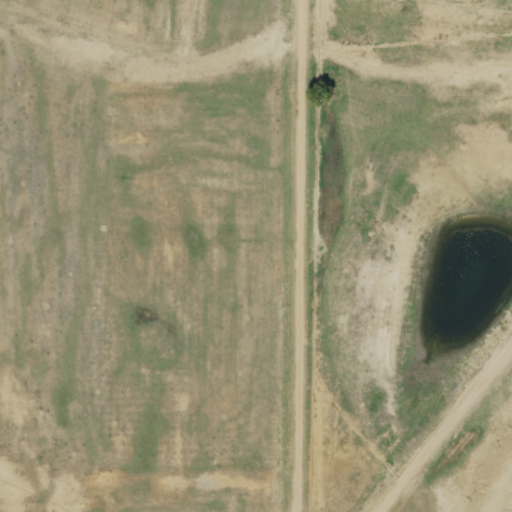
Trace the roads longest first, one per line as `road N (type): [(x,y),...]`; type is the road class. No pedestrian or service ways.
road 1 (residential): [(511,95),(0,106)]
road 2 (residential): [(394,511),(415,505),(480,439),(511,424)]
